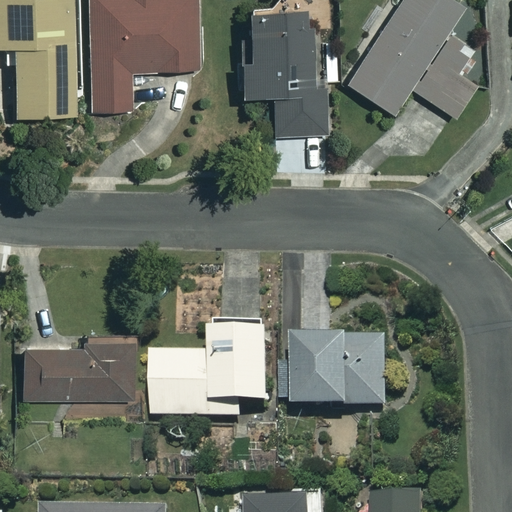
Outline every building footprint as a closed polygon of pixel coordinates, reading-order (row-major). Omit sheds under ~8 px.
[(69,0),(0,0),(0,42),(10,42),(12,114),(73,112),(69,0)] [(196,68),(193,0),(85,0),(89,110),(129,109),(128,70),(196,68)] [(462,3),(456,0),(395,0),(344,82),(392,113),(408,87),(453,116),(474,84),(454,71),(471,44),(446,28),(462,3)] [(308,10),(244,12),(244,36),(236,36),(238,94),(271,93),(272,134),(324,133),(323,76),(310,77),(308,10)] [(269,404),(269,328),(212,329),(212,354),(152,355),(153,418),(241,418),(241,404),(269,404)] [(129,336),(76,336),(76,344),(20,344),(20,398),(129,398),(129,336)] [(386,408),(387,337),(292,337),(292,408),(386,408)] [(404,415),(385,415),(384,438),(403,439),(404,415)] [(421,511),(421,493),(354,494),(354,511),(421,511)] [(311,511),(312,499),(245,500),(244,511),(311,511)]
